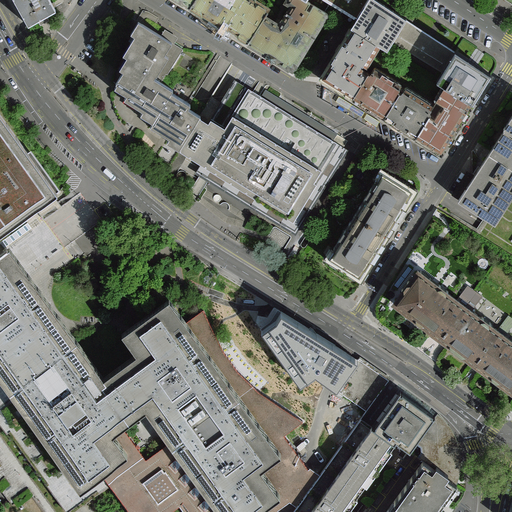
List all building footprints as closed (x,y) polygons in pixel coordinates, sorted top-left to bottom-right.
[(49,0),(14,0),(29,25),(55,10),(51,3),(49,0)] [(250,41),(265,17),(270,10),(256,2),(255,3),(249,0),(196,0),(192,8),(250,41)] [(328,13),(307,0),(306,0),(288,0),(287,3),(292,7),(280,27),(265,17),(250,41),(249,43),(293,70),(328,13)] [(368,0),(326,0),(357,19),(368,0)] [(407,19),(377,0),(368,0),(357,19),(352,27),(381,46),(388,50),(393,41),(406,20),(407,19)] [(455,52),(406,20),(393,41),(443,72),(455,52)] [(123,55),(127,57),(157,76),(169,57),(165,54),(172,42),(160,35),(139,22),(130,34),(135,37),(123,55)] [(354,98),(368,73),(363,70),(363,67),(360,66),(361,64),(366,67),(368,66),(381,46),(352,27),(321,78),(354,98)] [(160,35),(172,42),(176,37),(163,29),(160,35)] [(155,78),(162,82),(166,74),(168,75),(184,49),(172,42),(165,54),(169,57),(157,76),(155,78)] [(456,51),(455,52),(443,72),(437,81),(443,85),(473,103),(491,74),(456,51)] [(157,76),(127,57),(120,69),(124,71),(116,84),(117,85),(115,88),(127,95),(125,99),(143,110),(141,114),(153,122),(171,92),(173,90),(162,82),(155,78),(157,76)] [(385,117),(400,92),(397,91),(401,85),(401,83),(376,67),(374,68),(371,75),(368,73),(354,98),(385,117)] [(233,113),(249,87),(234,79),(212,117),(218,122),(225,110),(232,115),(233,113)] [(473,103),(443,85),(435,98),(436,100),(443,105),(436,116),(431,113),(416,137),(442,153),(473,103)] [(292,222),(208,167),(202,163),(196,174),(240,201),(296,236),(349,149),(334,140),(262,95),(249,87),(233,113),(239,116),(325,170),(292,222)] [(416,137),(431,113),(429,112),(433,105),(433,103),(408,87),(405,88),(402,94),(400,92),(385,117),(416,137)] [(265,90),(262,95),(334,140),(337,134),(325,127),(288,104),(265,90)] [(191,104),(171,92),(153,122),(151,125),(170,138),(167,141),(180,149),(200,115),(189,108),(191,104)] [(209,121),(200,115),(180,149),(202,163),(208,167),(211,162),(236,122),(239,116),(233,113),(232,115),(225,110),(218,122),(212,117),(209,121)] [(493,149),(490,154),(511,168),(511,115),(504,128),(505,129),(493,149)] [(325,170),(239,116),(236,122),(314,170),(289,210),(211,162),(208,167),(292,222),(325,170)] [(314,170),(236,122),(211,162),(289,210),(314,170)] [(0,222),(46,190),(0,123),(0,222)] [(511,168),(490,154),(459,200),(485,217),(496,225),(511,199),(511,168)] [(355,214),(388,234),(410,200),(408,199),(413,190),(384,171),(378,180),(376,179),(355,214)] [(370,264),(388,234),(355,214),(334,248),(335,249),(329,258),(340,264),(338,267),(348,273),(349,271),(360,277),(365,268),(367,269),(370,264)] [(136,353),(103,376),(67,326),(10,247),(0,254),(0,375),(80,487),(102,471),(128,452),(114,432),(123,426),(147,409),(170,441),(221,511),(256,511),(281,494),(262,467),(282,453),(188,322),(177,307),(170,298),(136,322),(127,329),(122,333),(136,353)] [(419,272),(396,302),(432,328),(442,335),(465,305),(457,299),(453,296),(419,272)] [(468,284),(457,299),(465,305),(472,310),(483,295),(468,284)] [(465,305),(442,335),(451,342),(475,361),(499,329),(472,310),(465,305)] [(204,310),(188,322),(282,453),(262,467),(281,494),(256,511),(221,511),(170,441),(146,458),(123,426),(114,432),(128,452),(102,471),(111,484),(131,511),(169,511),(180,504),(185,511),(275,511),(275,510),(292,498),(298,506),(321,475),(311,467),(309,468),(295,450),(285,436),(304,422),(263,394),(236,368),(226,352),(204,310)] [(337,390),(358,359),(349,353),(281,311),(276,320),(262,330),(300,386),(316,376),(330,385),(337,390)] [(511,317),(509,315),(499,329),(506,335),(511,326),(511,317)] [(511,339),(506,335),(499,329),(475,361),(485,368),(511,387),(511,339)] [(367,411),(389,381),(358,359),(337,390),(367,411)] [(71,511),(111,484),(102,471),(80,487),(0,375),(0,422),(7,433),(9,431),(67,511),(71,511)] [(411,451),(435,418),(436,416),(402,391),(375,427),(395,443),(397,441),(411,451)] [(147,409),(123,426),(146,458),(170,441),(147,409)] [(447,426),(439,419),(437,420),(435,418),(411,451),(424,460),(455,482),(458,479),(459,462),(455,442),(447,426)] [(355,454),(375,427),(369,424),(362,419),(327,466),(339,475),(355,454)] [(67,511),(9,431),(7,433),(0,422),(0,487),(10,502),(16,509),(32,497),(43,511),(67,511)] [(355,454),(339,475),(361,491),(366,485),(367,486),(393,451),(391,449),(395,443),(375,427),(355,454)] [(432,511),(455,482),(424,460),(395,502),(409,511),(432,511)] [(339,475),(327,466),(321,475),(298,506),(293,511),(312,511),(322,500),(339,475)] [(322,500),(312,511),(348,511),(358,498),(357,497),(361,491),(339,475),(322,500)] [(275,510),(275,511),(293,511),(298,506),(292,498),(275,510)] [(409,511),(395,502),(387,511),(409,511)]
